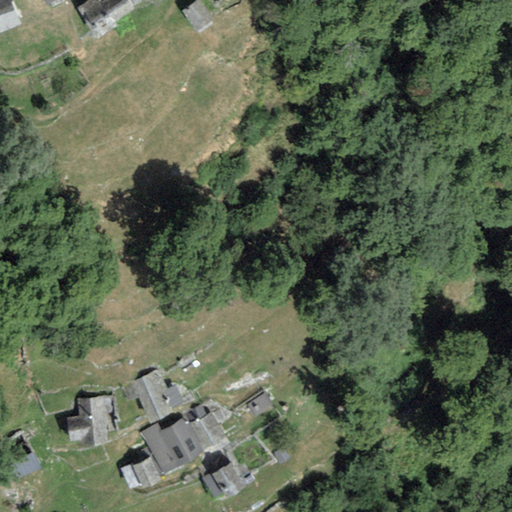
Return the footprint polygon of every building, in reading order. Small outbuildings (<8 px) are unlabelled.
[(12,0),(0,0),(0,25),(19,18),(12,0)] [(133,4),(129,0),(84,0),(81,2),(97,27),(133,4)] [(216,15),(202,0),(193,0),(182,10),(199,30),(216,15)] [(157,370),(133,382),(151,418),(185,401),(177,383),(166,389),(157,370)] [(115,396),(79,399),(80,415),(67,416),(68,443),(107,440),(106,412),(116,411),(115,396)] [(211,412),(193,423),(206,446),(224,435),(211,412)] [(160,422),(142,433),(164,471),(203,449),(185,417),(164,429),(160,422)] [(28,441),(0,456),(0,487),(0,488),(41,465),(28,441)] [(159,476),(150,456),(122,467),(130,487),(159,476)] [(245,482),(230,459),(202,476),(214,495),(224,489),(227,494),(245,482)]
